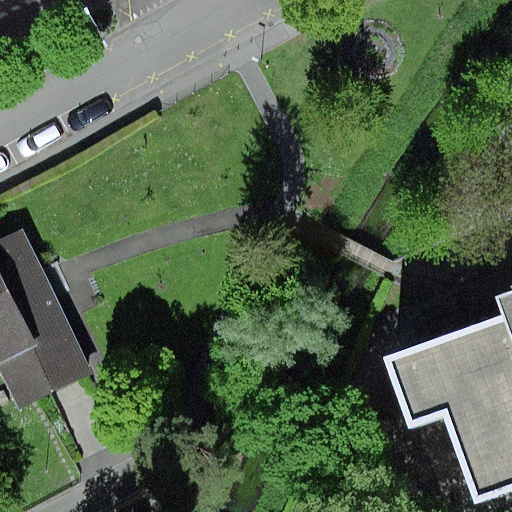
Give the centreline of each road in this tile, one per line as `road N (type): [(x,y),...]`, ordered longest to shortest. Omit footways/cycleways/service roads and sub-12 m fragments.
road 1 (residential): [(243,0),(0,133)]
road 2 (residential): [(66,511),(192,446)]
